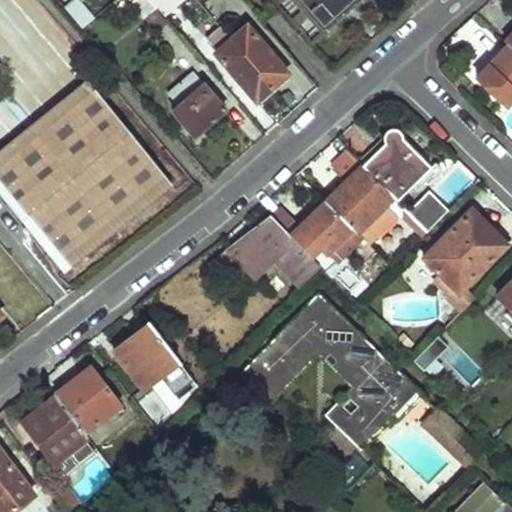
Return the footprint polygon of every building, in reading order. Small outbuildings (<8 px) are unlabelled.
[(73,0),(66,6),(85,28),(96,18),(80,0),(73,0)] [(130,1),(143,16),(156,5),(151,0),(121,0),(125,4),(130,1)] [(179,0),(151,0),(156,5),(163,13),(179,0)] [(301,10),(318,29),(350,0),(299,0),(305,7),(301,10)] [(163,13),(156,5),(143,16),(154,29),(167,17),(163,13)] [(245,24),(215,49),(255,97),(285,71),(245,24)] [(478,76),(507,103),(511,97),(511,44),(510,43),(478,76)] [(191,71),(166,92),(177,105),(171,110),(196,136),(225,110),(191,71)] [(175,185),(88,78),(0,148),(0,191),(64,272),(175,185)] [(387,139),(363,162),(398,197),(431,162),(400,132),(400,127),(391,125),(385,131),(387,139)] [(332,161),(348,177),(326,198),(352,225),(371,243),(407,207),(398,197),(363,162),(348,146),(332,161)] [(439,189),(453,202),(473,181),(459,168),(439,189)] [(408,208),(428,228),(447,209),(427,188),(408,208)] [(319,241),(328,249),(352,225),(326,198),(300,225),(290,234),(308,252),(319,241)] [(300,225),(280,205),(269,213),(290,234),(300,225)] [(505,242),(470,206),(423,254),(440,271),(458,290),(465,283),(505,242)] [(401,215),(421,235),(428,228),(408,208),(401,215)] [(273,257),(301,283),(319,263),(308,252),(290,234),(269,213),(208,262),(216,270),(236,254),(256,274),(273,257)] [(477,294),(465,283),(458,290),(440,271),(435,277),(450,292),(447,296),(461,310),(477,294)] [(511,306),(511,315),(511,276),(497,293),(511,306)] [(318,291),(240,369),(262,393),(318,335),(372,390),(341,425),(364,446),(395,414),(417,390),(318,291)] [(118,355),(142,386),(178,359),(147,321),(129,336),(133,342),(118,355)] [(318,335),(262,393),(271,401),(319,354),(352,388),(328,412),(341,425),(372,390),(318,335)] [(410,357),(420,371),(449,351),(440,337),(410,357)] [(460,346),(444,359),(469,388),(485,374),(460,346)] [(119,404),(90,367),(77,377),(80,381),(58,399),(84,432),(106,415),(119,404)] [(401,421),(425,397),(417,390),(395,414),(401,421)] [(55,395),(36,410),(40,414),(58,399),(55,395)] [(21,421),(63,477),(98,450),(84,432),(58,399),(40,414),(36,410),(21,421)] [(112,423),(125,412),(119,404),(106,415),(112,423)] [(473,462),(448,437),(456,429),(438,411),(424,426),(467,468),(473,462)] [(481,454),(456,429),(448,437),(473,462),(481,454)] [(0,511),(10,511),(32,494),(0,451),(0,511)] [(72,511),(80,506),(69,490),(59,497),(71,511),(72,511)] [(511,511),(511,507),(505,500),(493,511),(511,511)]
